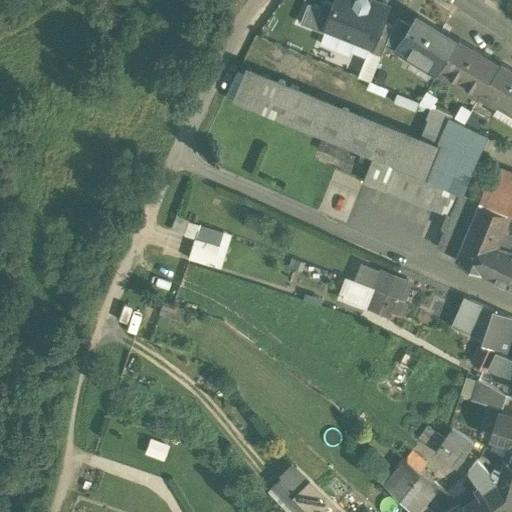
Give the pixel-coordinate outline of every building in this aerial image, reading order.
[(321,0),(320,5),(309,0),(300,21),(325,30),(327,25),(326,25),(335,2),(329,0),(321,0)] [(335,0),(335,2),(326,25),(327,25),(371,43),(372,43),(382,19),(387,5),(374,0),(335,0)] [(457,39),(417,15),(411,25),(397,48),(413,58),(417,51),(441,66),(457,39)] [(411,25),(397,16),(394,24),(387,41),(397,48),(411,25)] [(394,24),(382,19),(372,43),(371,43),(369,48),(382,54),(387,41),(394,24)] [(499,63),(459,37),(457,39),(441,66),(438,71),(456,81),(460,75),(483,89),(499,63)] [(511,68),(500,61),(500,62),(499,63),(483,89),(482,91),(480,94),(498,105),(502,99),(511,105),(511,68)] [(441,141),(250,63),(236,98),(393,162),(393,164),(397,166),(426,177),(441,141)] [(462,103),(458,116),(486,123),(489,110),(462,103)] [(488,132),(451,116),(441,141),(426,177),(463,192),(488,132)] [(323,137),(320,148),(343,155),(346,144),(323,137)] [(373,157),(364,180),(387,189),(397,166),(393,164),(373,157)] [(511,170),(494,163),(480,199),(510,211),(511,211),(511,170)] [(397,166),(387,189),(450,215),(463,192),(426,177),(397,166)] [(480,199),(463,192),(450,215),(438,246),(457,255),(480,199)] [(510,211),(480,199),(457,255),(485,269),(496,243),(510,211)] [(511,211),(510,211),(496,243),(511,248),(511,211)] [(221,234),(188,224),(184,234),(195,238),(189,258),(218,266),(225,247),(217,245),(221,234)] [(511,248),(496,243),(485,269),(507,281),(511,282),(511,248)] [(382,268),(376,286),(386,291),(390,281),(397,284),(393,294),(397,296),(404,300),(411,280),(382,268)] [(397,284),(390,281),(386,291),(393,294),(397,284)] [(386,291),(376,286),(367,306),(388,316),(397,296),(393,294),(386,291)] [(463,294),(451,324),(483,340),(488,323),(468,317),(474,298),(463,294)] [(494,307),(474,298),(468,317),(488,323),(494,307)] [(511,318),(511,314),(494,307),(488,323),(483,340),(496,347),(497,347),(511,318)] [(511,318),(497,347),(511,354),(511,344),(511,340),(511,318)] [(483,340),(474,359),(487,366),(496,347),(483,340)] [(507,393),(478,376),(472,397),(502,407),(507,393)] [(511,414),(500,411),(492,436),(511,442),(506,457),(510,460),(511,460),(511,414)] [(419,435),(436,449),(446,438),(428,425),(419,435)] [(459,464),(474,440),(453,427),(446,438),(436,449),(459,464)] [(152,438),(147,452),(165,458),(170,444),(152,438)] [(359,462),(385,485),(395,472),(371,450),(359,462)] [(385,485),(411,511),(433,481),(406,458),(395,472),(385,485)] [(470,469),(483,490),(498,481),(491,471),(487,466),(479,458),(470,469)] [(511,474),(505,470),(496,464),(491,471),(498,481),(502,486),(506,482),(507,482),(511,483),(511,474)] [(344,511),(301,471),(288,485),(294,491),(281,504),(288,511),(344,511)] [(498,481),(483,490),(498,511),(505,511),(511,507),(511,483),(507,482),(506,482),(502,486),(498,481)] [(483,490),(464,503),(469,511),(498,511),(483,490)] [(405,506),(393,494),(390,498),(388,501),(400,511),(405,506)] [(449,510),(445,511),(469,511),(464,503),(451,511),(449,510)]
